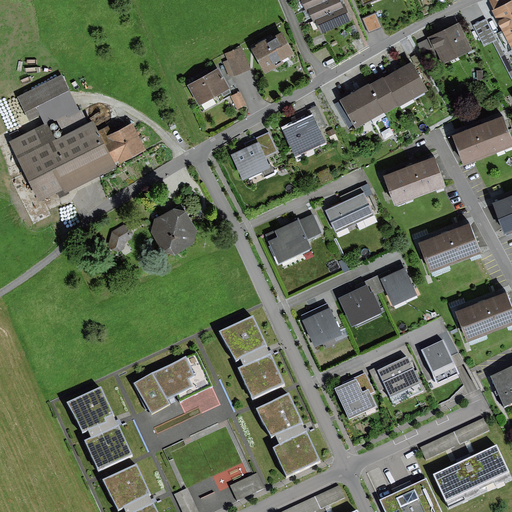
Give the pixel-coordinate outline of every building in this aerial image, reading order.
[(316,19),(318,18),(341,7),(337,0),(325,0),(310,7),(316,19)] [(511,0),(494,0),(492,1),(506,28),(504,30),(511,45),(511,0)] [(318,18),(323,30),(348,19),(343,6),(341,7),(318,18)] [(375,12),(362,17),(368,33),(382,27),(375,12)] [(511,70),(485,19),(474,25),(480,37),(485,46),(492,42),(511,79),(511,70)] [(465,47),(456,28),(432,40),(431,38),(418,44),(425,58),(432,54),(431,53),(434,52),(431,48),(439,44),(445,57),(465,47)] [(281,35),(266,42),(265,40),(258,43),(260,46),(255,49),(267,70),(276,65),(274,61),(290,52),(281,35)] [(242,46),(233,49),(242,72),(250,68),(242,46)] [(242,72),(233,49),(225,52),(227,59),(224,60),(230,76),(242,72)] [(412,63),(398,71),(411,94),(425,86),(412,63)] [(229,86),(218,65),(186,82),(198,103),(229,86)] [(397,102),(411,94),(398,71),(384,78),(397,101),(397,102)] [(29,119),(73,97),(61,73),(17,95),(29,119)] [(384,78),(383,77),(370,85),(382,107),(383,108),(397,101),(384,78)] [(369,84),(355,92),(369,115),(382,107),(370,85),(369,84)] [(240,90),(230,95),(236,109),(246,104),(240,90)] [(369,115),(355,92),(342,99),(355,123),(369,115)] [(214,97),(202,104),(205,109),(217,102),(214,97)] [(99,129),(93,118),(88,120),(82,108),(69,114),(66,107),(53,113),(63,133),(56,136),(48,120),(9,139),(39,198),(55,190),(58,197),(69,192),(68,189),(117,165),(114,160),(99,129)] [(318,109),(309,113),(312,118),(286,130),(295,150),(321,138),(317,129),(326,125),(318,109)] [(511,140),(503,117),(455,135),(465,161),(511,142),(511,140)] [(111,131),(108,124),(99,129),(114,160),(118,158),(119,160),(145,147),(131,120),(111,131)] [(268,132),(254,138),(257,144),(234,154),(244,176),(268,165),(264,157),(277,151),(268,132)] [(433,158),(385,176),(395,202),(443,183),(433,158)] [(373,212),(361,186),(349,192),(351,197),(325,209),(334,227),(353,218),(354,220),(373,212)] [(511,196),(495,203),(505,229),(511,225),(511,196)] [(197,227),(184,208),(174,206),(153,218),(151,231),(163,250),(173,252),(194,240),(197,227)] [(319,231),(312,217),(298,223),(298,222),(269,235),(280,259),(309,245),(305,237),(319,231)] [(469,224),(420,242),(430,268),(478,250),(469,224)] [(108,244),(111,249),(119,250),(123,247),(124,241),(131,238),(133,234),(128,225),(124,225),(111,231),(108,244)] [(396,268),(398,272),(391,275),(389,270),(373,278),(379,290),(385,287),(391,300),(415,289),(403,264),(396,268)] [(372,294),(379,290),(373,278),(358,285),(361,290),(342,298),(353,321),(379,309),(372,294)] [(511,310),(505,293),(457,311),(467,337),(511,320),(511,310)] [(311,312),(302,317),(304,320),(314,342),(322,338),(323,340),(333,335),(332,333),(340,330),(330,308),(328,305),(320,308),(322,312),(313,316),(311,312)] [(240,361),(243,367),(236,371),(251,401),(285,385),(271,354),(269,356),(266,349),(268,348),(253,316),(218,332),(233,364),(240,361)] [(451,356),(443,341),(421,351),(434,378),(464,364),(458,353),(451,356)] [(152,416),(170,405),(167,400),(176,395),(179,402),(213,387),(197,353),(151,374),(133,384),(152,416)] [(423,391),(407,357),(394,363),(393,360),(369,371),(379,392),(386,389),(390,399),(407,391),(410,397),(423,391)] [(511,404),(511,369),(491,378),(504,408),(511,404)] [(373,393),(366,377),(336,390),(348,416),(373,405),(369,395),(373,393)] [(98,472),(132,457),(100,389),(67,404),(76,420),(82,435),(88,432),(91,439),(84,442),(98,472)] [(276,437),(280,445),(272,448),(287,478),(321,462),(307,432),(305,433),(301,425),(304,424),(289,393),(254,410),(269,440),(276,437)] [(489,431),(483,418),(420,448),(426,460),(489,431)] [(446,504),(509,474),(497,447),(433,476),(446,504)] [(157,511),(149,496),(150,495),(136,466),(102,482),(118,511),(123,509),(124,511),(157,511)] [(265,489),(257,473),(229,486),(237,502),(265,489)] [(441,511),(426,480),(379,501),(384,511),(441,511)] [(339,485),(281,511),(315,511),(345,498),(339,485)] [(199,511),(187,488),(182,490),(192,511),(199,511)] [(192,511),(182,490),(173,494),(181,511),(192,511)]
